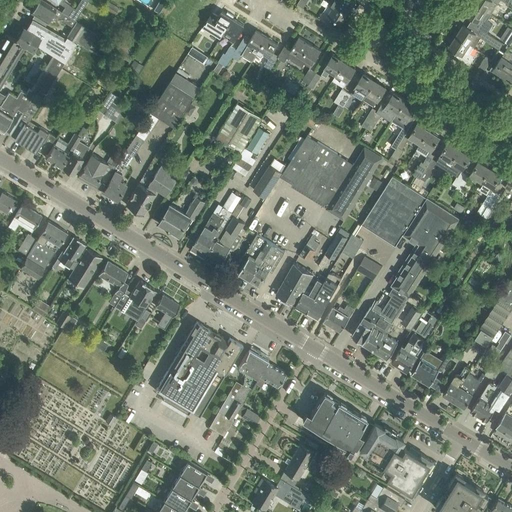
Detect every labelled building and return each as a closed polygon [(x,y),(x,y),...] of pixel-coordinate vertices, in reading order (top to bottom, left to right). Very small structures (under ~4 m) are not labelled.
[(35,15),(33,19),(45,26),(51,15),(64,23),(65,21),(73,26),(68,35),(78,41),(87,26),(75,19),(62,11),(44,0),(39,0),(32,13),(35,15)] [(55,0),(65,6),(62,11),(75,19),(86,0),(78,0),(74,8),(62,1),(62,0),(55,0)] [(332,0),(331,1),(348,12),(355,1),(353,0),(332,0)] [(474,0),(473,2),(491,14),(500,0),(474,0)] [(107,1),(103,7),(115,14),(119,8),(107,1)] [(341,23),(348,12),(331,1),(329,6),(331,8),(327,14),(324,11),(320,17),(332,25),(336,19),(341,23)] [(475,26),(481,30),(481,29),(486,32),(492,23),(487,20),(491,14),(473,2),(466,13),(475,19),(472,23),(475,26)] [(226,14),(222,11),(218,16),(212,12),(203,28),(220,38),(222,35),(233,18),(234,15),(228,11),(226,14)] [(32,18),(32,19),(26,28),(23,27),(16,39),(16,40),(23,44),(31,49),(32,48),(33,49),(37,44),(66,61),(78,41),(68,35),(66,39),(45,26),(33,19),(32,18)] [(233,42),(244,25),(233,18),(222,35),(233,42)] [(463,25),(456,35),(474,47),(480,37),(499,49),(502,43),(486,32),(481,29),(481,30),(475,26),(472,30),(463,25)] [(252,51),(257,53),(267,37),(256,30),(245,48),(251,52),(252,51)] [(0,72),(4,75),(23,44),(16,40),(16,39),(6,33),(0,43),(0,72)] [(474,47),(456,35),(449,46),(459,52),(456,56),(470,65),(473,59),(468,56),(474,47)] [(278,55),(278,56),(270,69),(277,58),(285,63),(287,59),(303,69),(305,65),(310,68),(311,67),(321,50),(299,36),(291,50),(285,46),(279,56),(278,55)] [(278,44),(267,37),(257,53),(261,56),(263,53),(270,57),(265,66),(270,69),(278,56),(278,55),(273,52),(278,44)] [(122,42),(119,47),(120,48),(127,52),(133,56),(137,51),(122,42)] [(2,130),(3,131),(12,116),(13,116),(17,109),(23,112),(35,92),(43,97),(47,91),(66,61),(37,44),(33,49),(46,57),(48,54),(52,56),(31,90),(29,88),(26,93),(20,90),(17,95),(10,91),(6,98),(1,105),(0,104),(0,129),(2,130)] [(192,46),(188,53),(193,56),(197,50),(192,46)] [(219,63),(224,65),(226,67),(232,56),(236,49),(231,46),(226,54),(224,52),(218,62),(219,63)] [(239,46),(236,49),(232,56),(239,60),(245,50),(239,46)] [(120,48),(117,53),(123,58),(127,52),(120,48)] [(505,77),(511,65),(511,53),(506,50),(493,69),(505,77)] [(331,70),(336,74),(344,61),(333,54),(325,68),(322,73),(327,77),(331,70)] [(480,66),(485,69),(492,59),(486,55),(480,66)] [(135,60),(130,67),(138,72),(142,65),(135,60)] [(347,81),(355,68),(344,61),(336,74),(332,80),(343,87),(347,81)] [(308,86),(316,73),(315,74),(309,70),(302,81),(309,85),(308,86)] [(321,76),(316,73),(308,86),(313,89),(321,76)] [(363,99),(375,80),(364,73),(355,87),(356,87),(352,92),(363,99)] [(151,111),(175,126),(194,95),(171,80),(151,111)] [(377,101),(386,87),(375,80),(363,99),(374,106),(377,101)] [(334,101),(339,105),(346,92),(341,88),(334,101)] [(47,91),(43,97),(47,100),(51,93),(47,91)] [(29,120),(43,97),(35,92),(23,112),(9,134),(15,137),(14,139),(36,152),(36,151),(38,148),(44,153),(56,136),(40,126),(37,130),(27,124),(29,120)] [(351,94),(346,92),(339,105),(343,107),(351,94)] [(392,109),(397,112),(406,99),(395,92),(386,106),(382,112),(388,115),(392,109)] [(110,118),(118,106),(122,100),(116,96),(112,102),(104,114),(110,118)] [(409,118),(417,106),(406,99),(397,112),(392,121),(402,128),(391,146),(396,148),(404,136),(413,120),(409,118)] [(239,102),(217,137),(242,153),(263,117),(239,102)] [(191,103),(184,112),(190,116),(197,107),(191,103)] [(124,110),(118,106),(110,118),(117,122),(124,110)] [(364,131),(377,110),(372,107),(364,121),(359,128),(364,131)] [(296,116),(312,127),(318,118),(301,108),(296,116)] [(369,134),(374,126),(382,113),(377,110),(364,131),(369,134)] [(409,137),(420,143),(429,130),(418,123),(409,137)] [(53,143),(45,157),(61,166),(69,153),(70,154),(78,141),(81,137),(86,128),(82,126),(77,134),(75,133),(69,143),(58,136),(54,143),(53,143)] [(257,156),(270,132),(260,126),(236,169),(247,175),(257,156)] [(430,150),(431,150),(440,137),(429,130),(420,143),(416,150),(426,156),(429,151),(430,150)] [(301,142),(296,151),(300,153),(305,144),(310,136),(307,133),(301,142)] [(133,156),(144,139),(136,134),(125,151),(133,156)] [(404,136),(396,148),(389,159),(394,162),(396,159),(397,159),(403,150),(402,149),(408,138),(404,136)] [(317,140),(291,182),(292,183),(328,205),(354,163),(355,163),(353,162),(347,159),(348,158),(346,158),(341,155),(341,154),(317,140)] [(70,154),(62,167),(73,174),(89,147),(78,141),(70,154)] [(447,169),(451,162),(459,149),(448,142),(439,157),(434,155),(429,163),(420,178),(425,181),(436,162),(447,169)] [(328,205),(326,208),(344,219),(372,175),(384,156),(366,145),(355,163),(354,163),(328,205)] [(461,169),(462,169),(470,156),(459,149),(451,162),(447,169),(457,175),(461,169)] [(429,163),(434,155),(429,151),(426,156),(423,162),(421,161),(413,174),(420,178),(429,163)] [(110,155),(107,161),(92,153),(78,176),(101,190),(119,160),(110,155)] [(286,167),(291,159),(288,156),(283,165),(286,167)] [(286,167),(281,176),(284,178),(290,169),(295,161),(291,159),(286,167)] [(115,170),(103,191),(117,199),(126,184),(118,180),(121,175),(123,175),(128,166),(119,161),(115,168),(117,169),(116,171),(115,170)] [(476,187),(477,188),(490,168),(479,161),(470,174),(472,175),(472,177),(472,178),(472,179),(472,180),(472,181),(473,183),(473,184),(474,185),(475,186),(475,187),(476,187)] [(268,164),(252,189),(265,198),(281,173),(268,164)] [(147,189),(138,184),(126,204),(143,214),(158,189),(167,195),(176,179),(160,168),(147,189)] [(481,215),(488,205),(496,192),(491,190),(501,174),(490,168),(477,188),(488,195),(477,212),(481,215)] [(453,183),(457,186),(465,173),(461,171),(453,183)] [(457,186),(462,189),(470,176),(465,173),(457,186)] [(362,224),(396,245),(403,234),(403,235),(426,198),(402,183),(389,175),(362,224)] [(375,177),(370,185),(377,189),(382,181),(375,177)] [(0,192),(0,206),(6,211),(14,198),(1,191),(0,192)] [(233,192),(225,207),(234,213),(243,197),(233,192)] [(496,192),(488,205),(481,215),(486,218),(500,195),(496,192)] [(159,223),(180,236),(191,217),(194,219),(205,201),(196,196),(186,213),(170,204),(159,223)] [(247,196),(242,205),(247,208),(252,200),(247,196)] [(391,285),(409,297),(459,218),(426,197),(426,198),(403,235),(409,239),(410,238),(419,244),(398,276),(397,275),(391,285)] [(42,215),(22,203),(5,231),(10,234),(13,229),(14,229),(20,220),(34,228),(42,215)] [(208,252),(208,253),(217,239),(213,237),(215,233),(217,235),(222,226),(220,225),(224,219),(213,212),(194,244),(191,249),(205,257),(208,252)] [(218,237),(217,239),(208,253),(223,261),(231,248),(229,246),(236,235),(237,235),(245,222),(234,216),(221,239),(218,237)] [(37,238),(29,251),(48,262),(56,250),(67,232),(48,220),(37,238)] [(340,229),(324,256),(333,261),(349,235),(340,229)] [(239,272),(251,279),(273,243),(257,233),(245,253),(249,256),(239,272)] [(364,240),(355,235),(352,233),(343,249),(354,256),(364,240)] [(30,234),(20,250),(27,255),(29,251),(37,238),(30,234)] [(300,256),(309,261),(320,243),(315,241),(317,237),(313,235),(300,256)] [(78,261),(76,260),(86,244),(74,236),(73,236),(63,253),(70,257),(66,264),(73,268),(78,261)] [(285,250),(273,243),(251,279),(260,284),(270,268),(273,270),(285,250)] [(86,247),(78,261),(73,268),(68,278),(84,287),(102,257),(86,247)] [(27,255),(20,266),(38,278),(48,262),(29,251),(27,255)] [(365,256),(357,270),(374,279),(382,266),(365,256)] [(107,260),(99,274),(118,286),(113,294),(109,301),(116,305),(120,298),(125,288),(128,284),(122,281),(128,272),(107,260)] [(294,262),(276,293),(295,304),(304,290),(313,273),(294,262)] [(324,282),(307,310),(319,317),(342,278),(335,274),(329,273),(326,278),(324,282)] [(304,290),(295,304),(296,304),(297,305),(297,308),(300,309),(302,308),(307,310),(324,282),(326,278),(320,274),(309,293),(304,290)] [(511,278),(502,293),(473,338),(469,344),(483,353),(487,347),(511,308),(511,278)] [(120,298),(116,305),(122,309),(126,303),(133,307),(137,301),(146,306),(156,290),(139,279),(131,292),(125,288),(120,298)] [(165,329),(180,304),(162,293),(149,315),(159,321),(157,324),(165,329)] [(45,315),(50,306),(38,299),(33,307),(45,315)] [(362,343),(374,350),(385,333),(396,316),(397,313),(389,309),(377,328),(372,325),(385,305),(375,299),(371,307),(370,306),(352,335),(363,342),(362,343)] [(405,302),(398,314),(396,316),(408,324),(406,328),(411,331),(417,320),(416,319),(420,312),(405,302)] [(339,306),(337,309),(333,306),(324,321),(341,331),(355,308),(348,304),(345,309),(339,306)] [(71,315),(64,310),(57,322),(64,327),(66,324),(71,315)] [(428,322),(432,313),(426,310),(421,318),(428,322)] [(71,315),(66,324),(72,328),(77,318),(71,315)] [(415,330),(420,334),(427,323),(422,320),(415,330)] [(434,324),(429,320),(427,323),(420,334),(426,337),(434,324)] [(223,337),(196,321),(155,390),(165,395),(163,398),(160,396),(160,397),(188,414),(190,411),(200,416),(242,344),(240,343),(238,342),(229,336),(228,338),(227,339),(223,337)] [(505,330),(499,341),(500,342),(504,345),(511,334),(505,330)] [(398,341),(385,333),(374,350),(388,358),(398,341)] [(400,366),(419,336),(414,333),(405,347),(402,345),(392,361),(400,366)] [(400,366),(408,371),(418,355),(414,352),(415,350),(416,351),(423,339),(419,336),(400,366)] [(259,375),(268,361),(268,360),(268,359),(269,357),(251,346),(250,348),(249,348),(238,367),(245,371),(244,383),(243,385),(236,381),(209,427),(224,435),(233,419),(237,413),(241,405),(259,375)] [(425,351),(412,373),(430,384),(439,389),(449,374),(444,371),(440,378),(436,375),(439,369),(442,371),(453,352),(447,349),(440,360),(425,351)] [(487,385),(471,411),(487,421),(496,407),(500,409),(510,393),(511,389),(511,349),(499,367),(508,372),(501,382),(498,386),(492,382),(491,382),(490,382),(489,382),(489,383),(487,385)] [(162,360),(152,354),(148,361),(158,367),(162,360)] [(268,361),(259,375),(277,386),(286,372),(268,361)] [(443,394),(454,401),(470,374),(468,373),(470,369),(465,365),(460,373),(455,375),(443,394)] [(470,374),(454,401),(465,407),(481,381),(470,374)] [(354,446),(356,447),(363,435),(362,435),(358,432),(366,418),(365,417),(365,415),(360,412),(359,413),(352,409),(353,408),(352,408),(352,409),(345,405),(345,403),(340,400),(339,401),(338,400),(333,397),(331,396),(331,395),(326,392),(326,393),(324,392),(322,395),(306,422),(340,442),(337,446),(350,454),(354,446)] [(506,411),(496,426),(511,435),(511,404),(510,404),(506,411)] [(260,416),(247,408),(241,405),(237,413),(255,424),(260,416)] [(43,416),(36,421),(40,425),(46,420),(43,416)] [(414,498),(423,486),(421,486),(417,483),(425,471),(429,474),(430,475),(434,466),(436,461),(433,461),(420,453),(410,447),(408,450),(404,448),(401,453),(397,451),(403,440),(395,435),(395,436),(382,429),(383,428),(375,423),(366,437),(363,435),(356,447),(347,461),(352,464),(361,450),(368,454),(369,451),(393,466),(387,476),(391,479),(389,482),(410,495),(412,495),(414,498)] [(284,471),(280,478),(293,486),(297,479),(298,479),(305,467),(307,468),(310,463),(323,471),(330,460),(315,451),(318,445),(306,438),(302,445),(300,444),(284,471)] [(148,450),(151,452),(152,452),(158,443),(154,440),(148,450)] [(147,459),(142,466),(147,469),(151,462),(147,459)] [(199,485),(207,471),(188,460),(180,473),(199,485)] [(142,476),(147,469),(142,466),(138,474),(142,476)] [(334,466),(329,474),(336,479),(341,471),(334,466)] [(180,473),(172,486),(191,498),(199,485),(180,473)] [(448,496),(445,495),(444,496),(445,496),(443,501),(440,499),(435,506),(444,511),(443,511),(460,511),(464,507),(471,511),(481,511),(491,497),(482,492),(483,490),(476,485),(474,487),(462,480),(463,478),(455,473),(448,485),(451,487),(448,491),(447,491),(447,492),(450,494),(448,496)] [(276,485),(262,477),(262,478),(265,480),(252,501),(265,509),(274,494),(297,507),(301,499),(311,505),(314,499),(293,486),(280,478),(276,485)] [(131,485),(125,496),(129,499),(135,488),(131,485)] [(164,500),(183,511),(191,498),(172,486),(164,500)] [(405,498),(383,486),(376,497),(370,493),(367,499),(389,511),(391,511),(397,503),(400,506),(405,498)] [(327,498),(333,502),(336,496),(330,492),(327,498)] [(122,510),(129,499),(125,496),(118,507),(122,510)] [(320,497),(317,502),(322,505),(326,500),(320,497)] [(500,511),(506,502),(498,497),(490,510),(492,511),(500,511)] [(388,511),(389,511),(367,499),(361,510),(355,506),(351,511),(388,511),(389,511),(388,511)] [(164,500),(156,511),(182,511),(183,511),(164,500)] [(511,511),(511,505),(506,502),(500,511),(511,511)]
